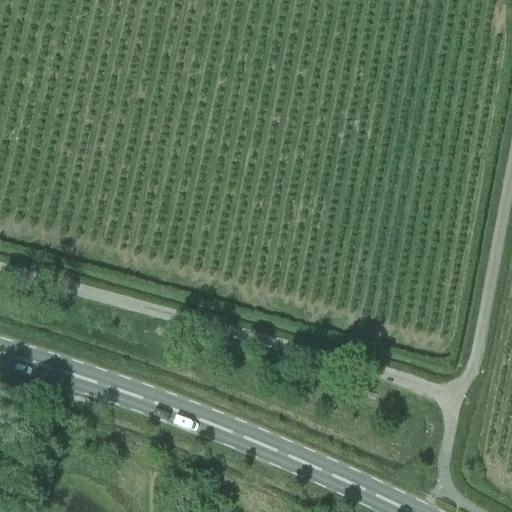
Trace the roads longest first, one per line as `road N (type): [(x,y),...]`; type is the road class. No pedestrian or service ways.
road 1 (unclassified): [(448,396),(0,271)]
road 2 (secondary): [(406,511),(297,460),(0,345)]
road 3 (unclassified): [(448,396),(463,386),(474,361),(511,174)]
